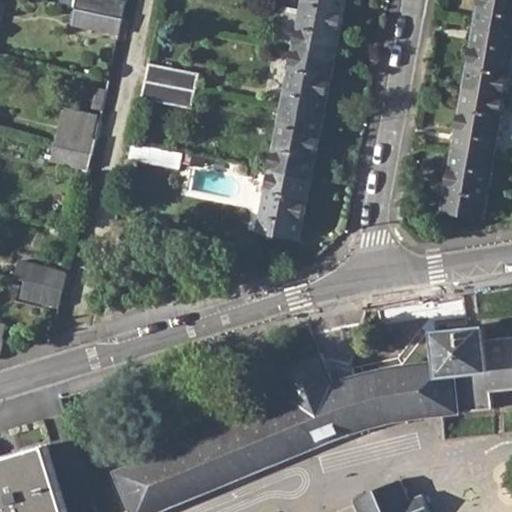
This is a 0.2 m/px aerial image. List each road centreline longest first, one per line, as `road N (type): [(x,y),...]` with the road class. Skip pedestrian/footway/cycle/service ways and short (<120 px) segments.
road 1 (residential): [(0,382),(363,278)]
road 2 (residential): [(363,278),(413,0)]
road 3 (residential): [(363,278),(511,256)]
